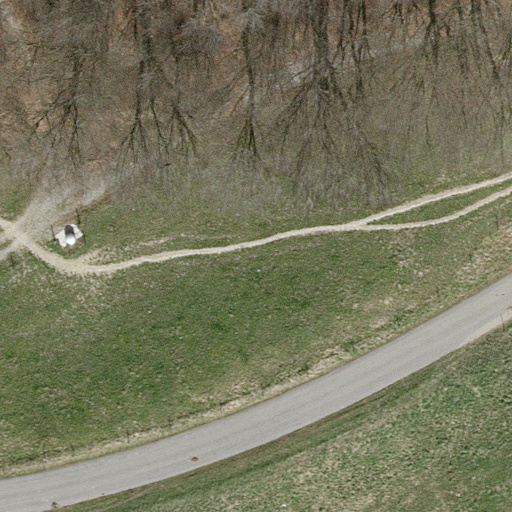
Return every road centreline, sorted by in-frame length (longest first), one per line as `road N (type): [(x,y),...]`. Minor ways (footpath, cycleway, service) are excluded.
road 1 (unclassified): [(511,299),(403,369),(200,456),(0,501)]
road 2 (track): [(0,251),(32,231),(65,179),(56,72),(0,4)]
